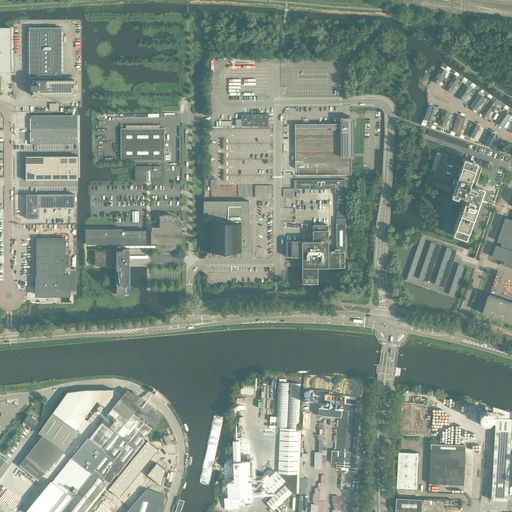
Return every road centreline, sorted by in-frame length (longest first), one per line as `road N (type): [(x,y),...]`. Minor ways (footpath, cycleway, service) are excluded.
road 1 (unclassified): [(280,102),(278,262),(190,261)]
road 2 (unclassified): [(34,393),(110,382),(159,402),(180,450),(167,511)]
road 3 (unclassified): [(280,102),(386,105),(386,202)]
road 4 (unclassified): [(8,296),(9,132),(0,104)]
road 5 (secondary): [(390,323),(337,316),(200,323)]
road 6 (secondary): [(378,511),(390,323)]
road 7 (secondary): [(180,325),(0,341)]
road 8 (unclassified): [(455,338),(511,185)]
road 9 (unknown): [(479,507),(486,433),(440,408)]
road 10 (unclassified): [(390,323),(382,268),(386,202)]
